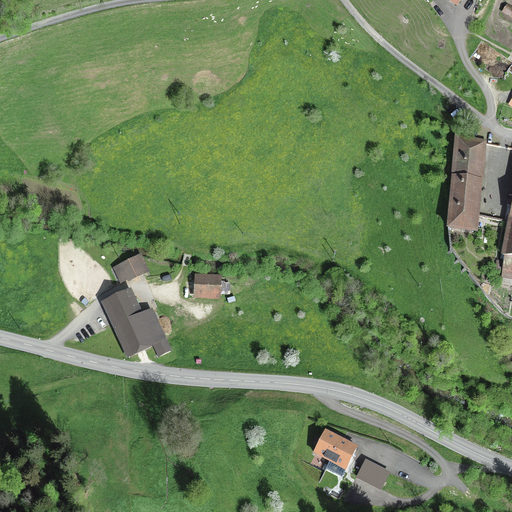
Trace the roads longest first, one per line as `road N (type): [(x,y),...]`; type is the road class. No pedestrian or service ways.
road 1 (secondary): [(511,468),(398,412),(324,387),(140,372),(0,338)]
road 2 (residential): [(511,134),(490,128),(421,76),(340,0)]
road 3 (residential): [(151,0),(0,39)]
